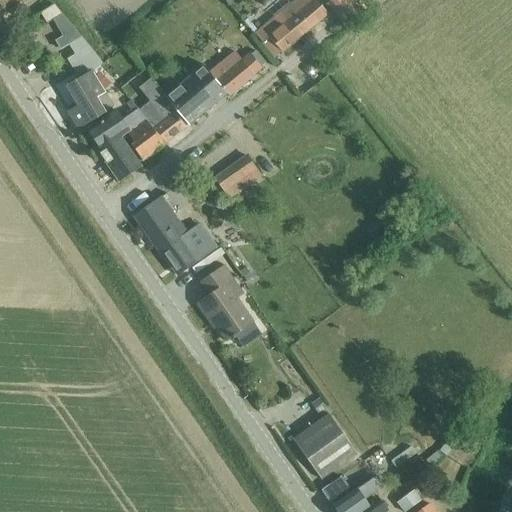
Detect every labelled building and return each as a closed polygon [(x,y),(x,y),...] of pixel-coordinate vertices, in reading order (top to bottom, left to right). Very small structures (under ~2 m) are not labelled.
[(295,0),(262,28),(282,52),(326,16),(312,0),(295,0)] [(331,0),(326,5),(346,28),(361,16),(347,0),(331,0)] [(53,5),(42,13),(48,21),(54,18),(64,34),(56,40),(61,48),(70,43),(77,55),(67,60),(80,80),(67,88),(79,107),(70,113),(69,113),(79,130),(106,114),(108,113),(111,111),(101,95),(104,93),(100,86),(90,71),(101,64),(53,5)] [(204,66),(166,98),(188,125),(188,126),(227,94),(229,96),(263,68),(261,65),(264,63),(255,52),(252,54),(250,52),(243,58),(236,50),(209,72),(204,66)] [(139,88),(127,97),(137,110),(146,121),(165,145),(186,128),(185,128),(188,125),(178,113),(166,98),(151,79),(139,88)] [(114,113),(87,130),(102,153),(99,155),(118,182),(140,167),(120,138),(127,134),(146,121),(137,110),(126,117),(121,108),(115,112),(114,113)] [(165,145),(146,121),(127,134),(135,144),(131,146),(142,162),(165,145)] [(264,177),(249,154),(215,176),(231,199),(264,177)] [(194,247),(186,236),(169,212),(175,208),(165,195),(135,217),(161,253),(162,253),(178,275),(213,250),(203,235),(197,239),(200,243),(194,247)] [(201,262),(204,268),(224,254),(220,249),(201,262)] [(253,323),(226,285),(233,280),(223,266),(199,283),(209,296),(196,304),(210,324),(212,322),(226,342),(234,336),(242,348),(261,336),(253,323)] [(320,480),(356,455),(329,415),(292,440),(320,480)] [(390,462),(395,469),(415,454),(410,447),(390,462)] [(321,491),(329,503),(349,489),(341,477),(321,491)] [(387,511),(380,501),(370,508),(364,500),(382,488),(375,477),(332,507),(335,511),(387,511)] [(414,492),(397,505),(401,511),(408,511),(422,502),(414,492)]
